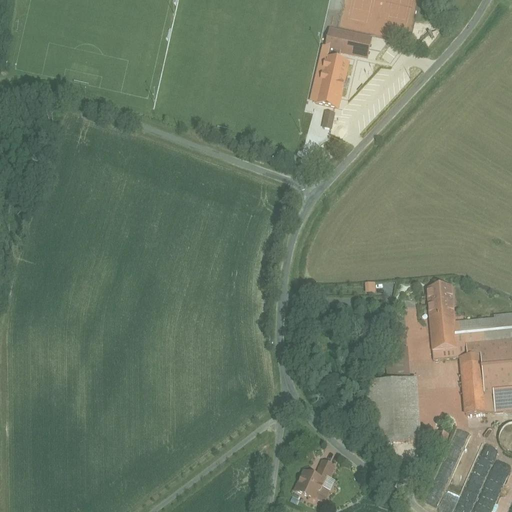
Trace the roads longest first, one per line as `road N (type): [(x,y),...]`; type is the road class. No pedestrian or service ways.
road 1 (unclassified): [(316,195),(49,94),(0,99)]
road 2 (unclassified): [(316,195),(474,23),(486,0)]
road 3 (unclassified): [(286,382),(286,264),(316,195)]
road 4 (unclassified): [(286,382),(338,447),(423,511)]
road 5 (unclassified): [(283,414),(156,511)]
